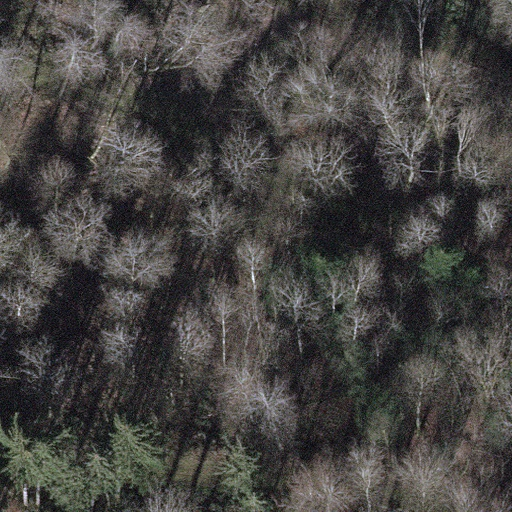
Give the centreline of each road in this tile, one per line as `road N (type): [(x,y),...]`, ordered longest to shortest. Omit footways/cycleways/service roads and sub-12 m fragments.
road 1 (track): [(457,511),(0,437)]
road 2 (track): [(143,108),(423,233),(511,249)]
road 3 (track): [(511,102),(253,0)]
road 4 (track): [(143,108),(266,5)]
road 5 (track): [(0,77),(39,61),(143,108)]
